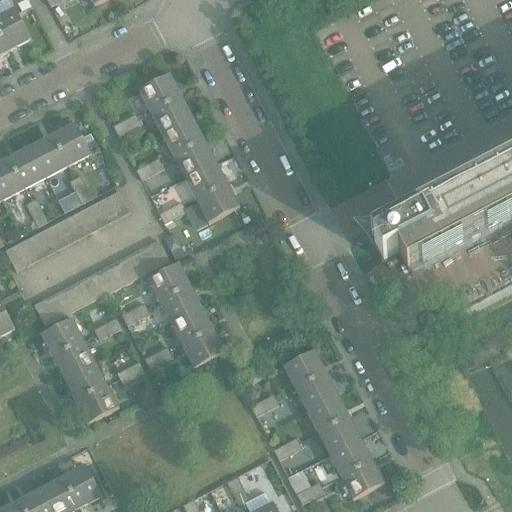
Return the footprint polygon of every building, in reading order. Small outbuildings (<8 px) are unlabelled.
[(45,0),(50,10),(62,3),(60,0),(45,0)] [(90,0),(95,9),(111,0),(90,0)] [(0,19),(0,37),(9,54),(31,43),(15,12),(0,19)] [(0,37),(0,58),(9,54),(0,37)] [(139,94),(150,115),(181,99),(170,78),(139,94)] [(150,115),(162,136),(192,120),(181,99),(150,115)] [(124,124),(129,134),(140,128),(135,117),(124,124)] [(162,136),(174,159),(204,143),(192,120),(162,136)] [(113,130),(119,140),(129,134),(124,124),(113,130)] [(53,138),(69,170),(91,158),(75,127),(53,138)] [(47,181),(69,170),(53,138),(31,150),(47,181)] [(174,159),(186,183),(217,167),(204,143),(174,159)] [(511,149),(404,206),(374,222),(380,234),(372,238),(375,245),(374,245),(384,264),(398,256),(408,274),(410,273),(416,269),(511,219),(511,149)] [(25,193),(47,181),(31,150),(8,162),(25,193)] [(0,199),(3,204),(25,193),(8,162),(0,166),(0,199)] [(147,168),(153,178),(164,171),(158,162),(147,168)] [(186,183),(197,203),(228,188),(217,167),(186,183)] [(136,173),(141,184),(153,178),(147,168),(136,173)] [(75,197),(84,192),(78,181),(69,186),(75,197)] [(228,188),(197,203),(209,227),(239,211),(228,188)] [(84,192),(75,197),(80,208),(90,203),(84,192)] [(120,194),(109,200),(120,221),(131,216),(120,194)] [(109,200),(99,205),(110,226),(120,221),(109,200)] [(31,220),(41,214),(35,203),(25,209),(31,220)] [(99,205),(88,211),(100,232),(110,226),(99,205)] [(171,212),(176,222),(188,215),(183,206),(171,212)] [(88,211),(78,216),(89,237),(100,232),(88,211)] [(159,217),(164,228),(176,222),(171,212),(159,217)] [(41,214),(31,220),(37,231),(46,225),(41,214)] [(78,216),(68,222),(79,243),(89,237),(78,216)] [(68,222),(57,227),(68,248),(79,243),(68,222)] [(57,227),(47,233),(58,254),(68,248),(57,227)] [(47,233),(36,238),(48,259),(58,254),(47,233)] [(36,238),(26,244),(37,265),(48,259),(36,238)] [(170,265),(158,243),(148,249),(159,270),(170,265)] [(26,244),(16,249),(27,270),(37,265),(26,244)] [(16,275),(27,270),(16,249),(6,254),(16,275)] [(149,276),(159,270),(148,249),(138,254),(149,276)] [(185,258),(181,249),(170,255),(175,263),(185,258)] [(138,281),(149,276),(138,254),(127,260),(138,281)] [(128,286),(138,281),(127,260),(117,265),(128,286)] [(118,292),(128,286),(117,265),(107,271),(118,292)] [(179,267),(172,270),(149,282),(160,305),(190,289),(179,267)] [(107,297),(118,292),(107,271),(96,276),(107,297)] [(97,303),(107,297),(96,276),(86,282),(97,303)] [(86,308),(97,303),(86,282),(75,287),(86,308)] [(76,314),(86,308),(75,287),(65,292),(76,314)] [(160,305),(172,327),(202,311),(190,289),(160,305)] [(66,319),(76,314),(65,292),(55,298),(66,319)] [(55,324),(66,319),(55,298),(44,303),(55,324)] [(44,303),(34,309),(45,330),(55,324),(44,303)] [(0,340),(14,333),(0,304),(0,340)] [(133,314),(138,323),(149,318),(144,308),(133,314)] [(172,327),(183,350),(214,334),(202,311),(172,327)] [(138,323),(133,314),(122,319),(127,329),(138,323)] [(53,361),(84,345),(72,322),(41,338),(53,361)] [(105,329),(110,339),(121,333),(116,323),(105,329)] [(110,339),(105,329),(94,335),(100,344),(110,339)] [(214,334),(183,350),(195,372),(225,356),(214,334)] [(95,367),(84,345),(53,361),(65,383),(95,367)] [(156,357),(161,367),(172,362),(167,352),(156,357)] [(295,392),(326,376),(315,354),(284,370),(295,392)] [(161,367),(156,357),(145,363),(151,373),(161,367)] [(107,389),(95,367),(65,383),(76,405),(107,389)] [(128,372),(133,382),(144,376),(139,367),(128,372)] [(133,382),(128,372),(117,378),(122,388),(133,382)] [(295,392),(307,414),(338,398),(326,376),(295,392)] [(119,411),(107,389),(76,405),(88,427),(119,411)] [(262,404),(267,414),(278,408),(273,398),(262,404)] [(307,414),(318,437),(349,421),(338,398),(307,414)] [(267,414),(262,404),(251,410),(256,420),(267,414)] [(349,421),(318,437),(330,459),(361,443),(349,421)] [(285,448),(290,458),(301,452),(296,442),(285,448)] [(330,459),(341,481),(372,465),(361,443),(330,459)] [(274,453),(279,464),(290,458),(285,448),(274,453)] [(372,465),(341,481),(353,503),(384,487),(372,465)] [(63,480),(79,511),(102,499),(86,469),(63,480)] [(51,511),(77,511),(79,511),(63,480),(41,492),(51,511)] [(233,497),(243,491),(238,481),(228,486),(233,497)] [(307,492),(313,502),(324,496),(318,486),(307,492)] [(243,491),(233,497),(239,507),(249,502),(243,491)] [(23,511),(51,511),(41,492),(19,504),(23,511)] [(296,497),(302,508),(313,502),(307,492),(296,497)]
